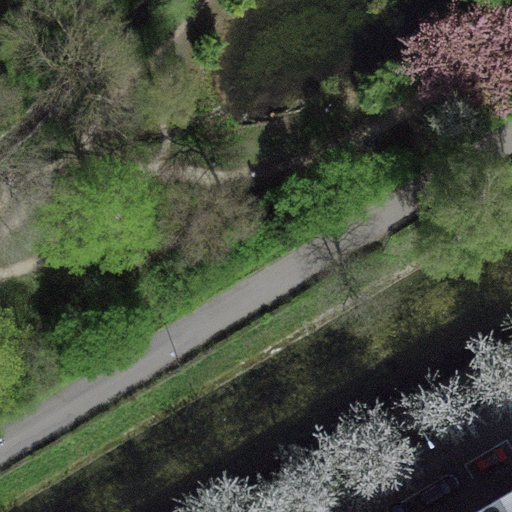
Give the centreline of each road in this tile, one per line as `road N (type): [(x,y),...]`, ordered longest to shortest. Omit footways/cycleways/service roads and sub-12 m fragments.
road 1 (residential): [(511,143),(0,438)]
road 2 (residential): [(344,511),(511,412)]
